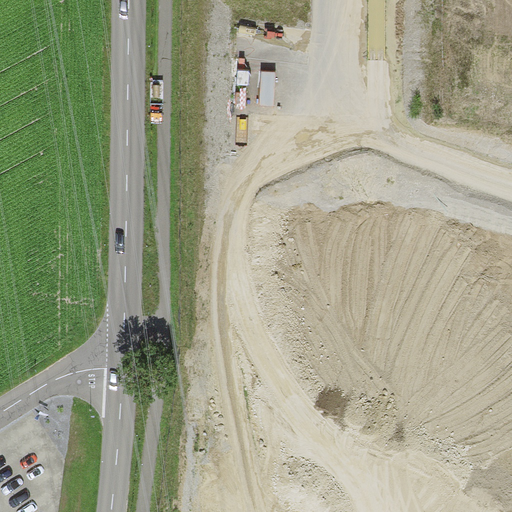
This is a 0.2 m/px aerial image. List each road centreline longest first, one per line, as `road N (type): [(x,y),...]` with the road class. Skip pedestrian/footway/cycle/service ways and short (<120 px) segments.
road 1 (tertiary): [(122,362),(125,0)]
road 2 (track): [(343,0),(342,53),(361,111),(420,151),(511,188)]
road 3 (tertiary): [(110,511),(122,362)]
road 4 (residential): [(122,362),(68,376),(0,412)]
